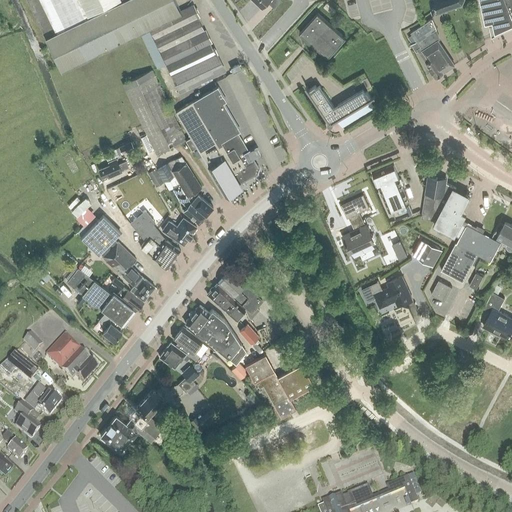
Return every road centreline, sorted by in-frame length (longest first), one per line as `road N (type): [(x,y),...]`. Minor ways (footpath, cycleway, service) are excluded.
road 1 (secondary): [(10,511),(239,228)]
road 2 (unclassified): [(356,383),(239,228)]
road 3 (tertiary): [(319,162),(215,0)]
road 4 (residential): [(356,383),(434,333),(511,370)]
road 5 (residential): [(511,491),(403,429)]
road 6 (secondary): [(319,162),(399,118),(431,119)]
